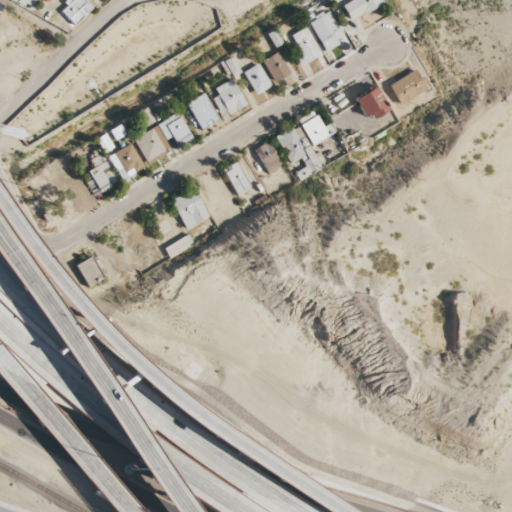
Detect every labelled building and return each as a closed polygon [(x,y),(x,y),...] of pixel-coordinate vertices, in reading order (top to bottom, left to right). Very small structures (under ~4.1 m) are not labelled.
[(11,0),(31,9),(35,0),(11,0)] [(67,0),(57,10),(73,26),(91,9),(83,0),(67,0)] [(350,21),(382,2),(380,0),(349,0),(341,5),(350,21)] [(322,50),(343,40),(334,23),(314,33),(322,50)] [(293,55),(299,66),(320,54),(304,27),(289,35),(299,51),(293,55)] [(261,61),(273,82),(289,74),(276,52),(261,61)] [(218,63),(226,77),(237,71),(229,57),(218,63)] [(270,86),(257,63),(241,72),(254,95),(270,86)] [(388,83),(398,104),(426,91),(416,70),(388,83)] [(213,88),(217,95),(210,98),(221,118),(245,105),(230,79),(213,88)] [(364,120),(386,110),(375,87),(353,98),(364,120)] [(216,122),(205,94),(186,101),(197,130),(216,122)] [(136,113),(144,127),(153,121),(144,108),(136,113)] [(295,120),(311,146),(334,132),(328,123),(322,127),(312,110),(295,120)] [(174,143),(189,135),(176,112),(161,120),(174,143)] [(297,124),(274,137),(289,164),(300,158),(305,167),(295,173),(299,181),(321,169),(297,124)] [(133,137),(143,161),(163,152),(152,129),(133,137)] [(265,172),(280,165),(269,141),(254,148),(265,172)] [(121,168),(126,177),(142,167),(128,143),(106,156),(115,171),(121,168)] [(92,195),(116,182),(99,153),(87,160),(92,168),(86,171),(91,179),(85,182),(92,195)] [(249,188),(235,161),(221,168),(235,195),(249,188)] [(169,200),(185,230),(208,218),(192,187),(169,200)] [(164,248),(169,257),(193,244),(187,234),(164,248)] [(103,279),(92,256),(75,264),(87,287),(103,279)]
